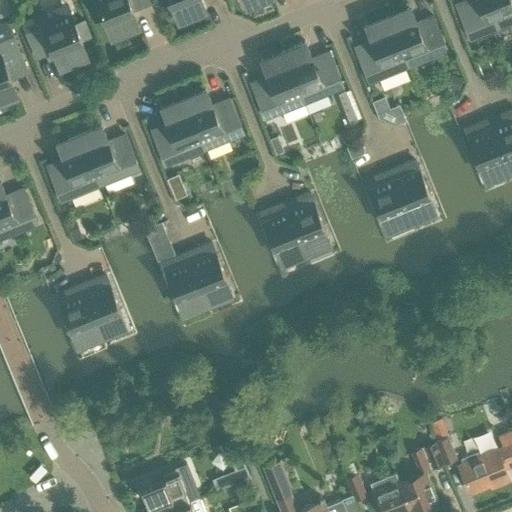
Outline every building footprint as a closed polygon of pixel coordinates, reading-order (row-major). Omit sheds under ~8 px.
[(132,8),(149,1),(148,0),(97,0),(110,31),(123,26),(125,31),(139,25),(132,8)] [(202,0),(170,0),(177,15),(190,10),(192,14),(206,9),(202,0)] [(507,14),(511,11),(511,2),(511,0),(464,0),(456,3),(470,37),(510,21),(507,14)] [(58,8),(23,22),(37,56),(54,49),(60,66),(74,60),(72,56),(86,50),(81,40),(92,35),(85,19),(75,23),(70,11),(61,14),(58,8)] [(433,15),(416,22),(411,10),(389,19),(408,64),(447,48),(433,15)] [(369,80),(408,64),(389,19),(367,28),(372,40),(355,47),(369,80)] [(10,77),(27,70),(7,21),(0,23),(0,95),(1,95),(3,100),(17,94),(10,77)] [(329,51),(312,58),(305,41),(283,50),(285,54),(304,100),(342,84),(329,51)] [(265,116),(304,100),(285,54),(263,63),(268,76),(251,82),(265,116)] [(344,90),(337,93),(349,123),(356,120),(344,90)] [(229,98),(212,105),(207,93),(185,101),(204,147),(243,131),(229,98)] [(165,163),(204,147),(185,101),(163,110),(168,122),(152,129),(165,163)] [(508,164),(511,162),(511,109),(489,118),(508,164)] [(484,174),(508,164),(489,118),(465,128),(484,174)] [(125,134),(108,140),(101,123),(79,132),(100,183),(138,167),(125,134)] [(61,199),(100,183),(79,132),(68,137),(70,142),(59,146),(64,158),(47,165),(61,199)] [(364,149),(362,142),(358,140),(346,145),(351,157),(363,152),(364,149)] [(412,220),(436,210),(415,159),(391,169),(412,220)] [(387,230),(412,220),(391,169),(367,179),(387,230)] [(23,188),(6,195),(1,183),(0,182),(0,236),(36,221),(23,188)] [(304,247),(328,237),(309,191),(285,201),(304,247)] [(280,257),(304,247),(285,201),(261,211),(280,257)] [(206,298),(230,288),(211,242),(187,252),(206,298)] [(182,308),(206,298),(187,252),(163,261),(182,308)] [(100,330),(124,320),(105,274),(81,284),(100,330)] [(76,339),(100,330),(81,284),(57,294),(76,339)] [(457,458),(448,435),(441,417),(428,423),(435,441),(444,463),(457,458)] [(511,429),(500,435),(504,446),(479,456),(477,451),(461,458),(463,462),(458,464),(469,492),(491,483),(492,487),(509,480),(502,462),(511,458),(511,429)] [(425,471),(444,463),(435,441),(411,451),(419,473),(399,481),(410,509),(411,511),(437,501),(425,471)] [(282,511),(293,511),(298,510),(278,461),(264,467),(282,511)] [(164,476),(141,485),(149,504),(156,501),(160,511),(161,511),(190,500),(200,496),(186,462),(181,464),(162,472),(164,476)] [(235,469),(212,479),(217,489),(239,480),(235,469)] [(355,499),(367,495),(357,472),(346,477),(355,499)] [(395,472),(370,482),(381,511),(402,511),(410,509),(399,481),(395,472)] [(323,499),(300,509),(301,511),(359,511),(355,499),(354,500),(352,494),(342,498),(325,505),(323,499)] [(160,511),(157,511),(206,511),(200,496),(190,500),(161,511),(160,511)] [(230,511),(242,511),(245,511),(242,502),(229,507),(230,511)]
